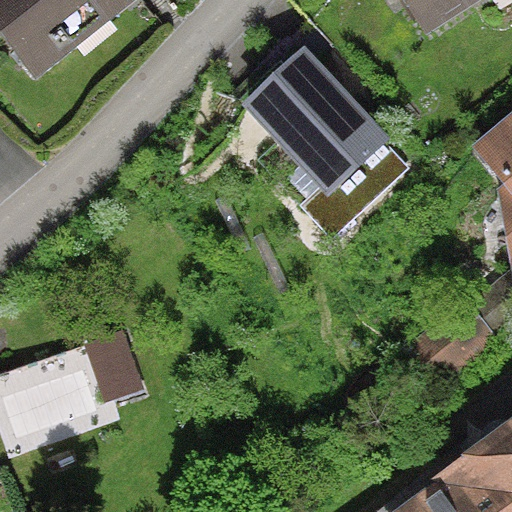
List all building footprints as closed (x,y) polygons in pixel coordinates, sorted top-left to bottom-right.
[(128,0),(0,0),(0,25),(39,73),(128,0)] [(475,0),(404,0),(426,32),(475,0)] [(391,137),(304,44),(241,103),(320,187),(328,196),(386,142),(391,137)] [(511,110),(471,144),(503,182),(497,187),(511,268),(511,270),(511,110)] [(409,168),(386,142),(328,196),(320,187),(301,204),(331,238),(409,168)] [(511,314),(511,270),(511,268),(471,303),(492,331),(511,314)] [(440,383),(499,341),(492,331),(471,303),(469,300),(410,342),(440,383)] [(84,343),(105,403),(144,389),(123,330),(84,343)] [(511,511),(511,422),(433,479),(387,511),(511,511)] [(387,511),(433,479),(428,473),(376,511),(387,511)]
